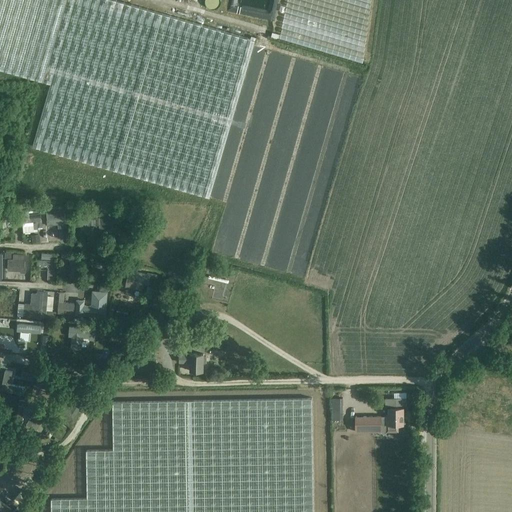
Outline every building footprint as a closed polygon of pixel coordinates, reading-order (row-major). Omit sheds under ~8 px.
[(67,0),(0,0),(0,70),(44,83),(67,0)] [(255,40),(115,0),(67,0),(44,83),(50,85),(33,146),(210,197),(255,40)] [(209,0),(205,6),(211,10),(216,3),(210,0),(209,0)] [(303,106),(310,96),(301,90),(294,100),(303,106)] [(278,124),(278,133),(301,134),(301,116),(288,116),(288,125),(278,124)] [(46,214),(46,232),(64,231),(64,213),(46,214)] [(38,216),(26,217),(27,230),(23,230),(24,239),(40,238),(38,216)] [(72,252),(79,252),(80,238),(72,237),(72,252)] [(55,273),(55,260),(41,260),(41,266),(36,266),(36,274),(38,274),(38,281),(45,281),(45,273),(55,273)] [(8,266),(8,272),(25,273),(25,261),(13,261),(13,266),(8,266)] [(127,279),(126,290),(145,291),(146,280),(127,279)] [(152,311),(149,336),(169,338),(176,290),(156,287),(152,311)] [(151,306),(153,294),(146,293),(144,305),(151,306)] [(75,321),(106,323),(107,299),(91,298),(90,312),(84,312),(84,306),(76,306),(75,321)] [(190,363),(190,368),(190,371),(203,372),(204,354),(190,354),(180,354),(179,363),(190,363)] [(311,511),(310,398),(113,402),(113,450),(85,450),(86,498),(50,499),(50,511),(311,511)] [(389,408),(389,414),(389,416),(356,417),(356,432),(381,432),(381,429),(386,429),(386,432),(398,432),(398,425),(404,425),(404,408),(389,408)] [(35,435),(40,438),(48,426),(43,423),(35,435)]
